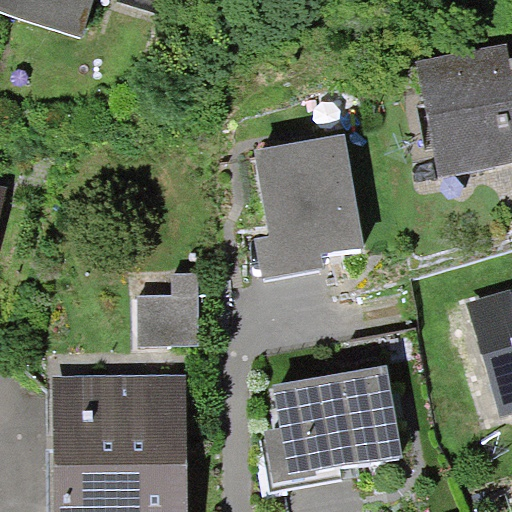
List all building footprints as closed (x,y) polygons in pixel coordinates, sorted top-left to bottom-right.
[(0,0),(0,17),(83,44),(96,0),(0,0)] [(505,47),(419,65),(443,180),(511,165),(511,64),(509,65),(505,47)] [(360,251),(341,143),(306,149),(258,157),(273,242),(255,245),(262,286),(326,275),(323,258),(360,251)] [(0,186),(0,235),(10,189),(0,186)] [(135,296),(136,348),(201,347),(200,276),(172,277),(172,295),(135,296)] [(511,292),(468,306),(503,419),(511,416),(511,292)] [(386,371),(275,389),(282,436),(264,438),(273,490),(358,477),(357,467),(401,460),(386,371)] [(52,476),(51,511),(189,511),(188,375),(51,376),(52,476)]
